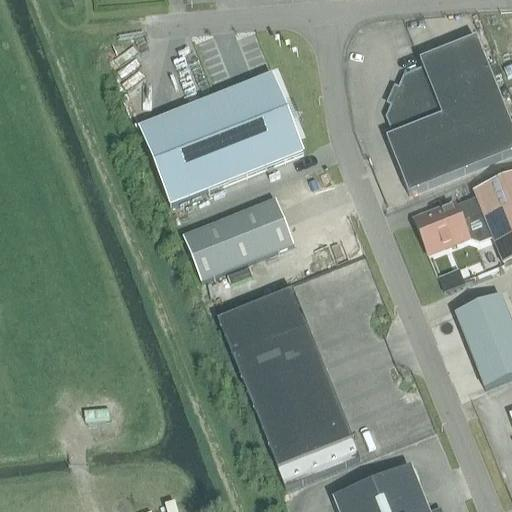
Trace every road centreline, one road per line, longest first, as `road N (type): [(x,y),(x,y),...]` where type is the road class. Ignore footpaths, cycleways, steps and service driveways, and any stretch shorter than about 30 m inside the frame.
road 1 (unclassified): [(323,12),(348,161),(489,511)]
road 2 (unclassified): [(153,27),(323,12)]
road 3 (unclassified): [(323,12),(489,0)]
